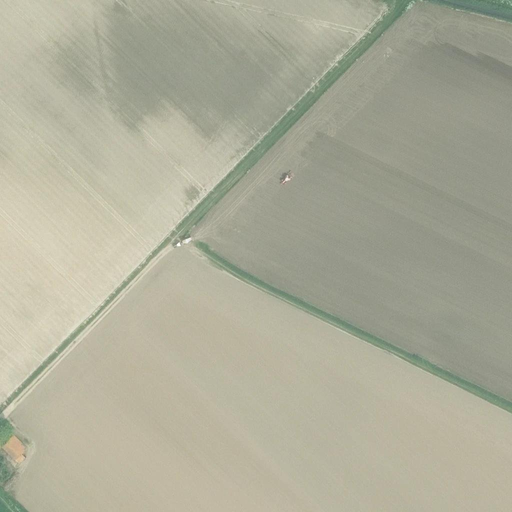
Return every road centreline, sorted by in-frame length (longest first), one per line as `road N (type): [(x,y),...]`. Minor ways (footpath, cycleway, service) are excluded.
road 1 (track): [(511,409),(175,238),(9,411)]
road 2 (track): [(411,0),(175,238)]
